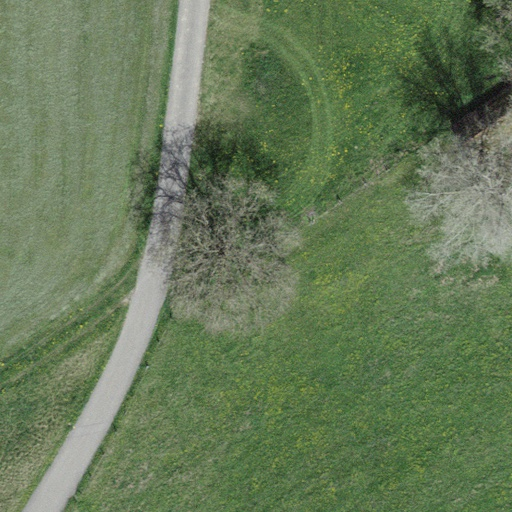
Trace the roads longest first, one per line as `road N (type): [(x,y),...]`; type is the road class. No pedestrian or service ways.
road 1 (unclassified): [(192,0),(155,286),(115,383),(42,511)]
road 2 (track): [(155,286),(0,374)]
